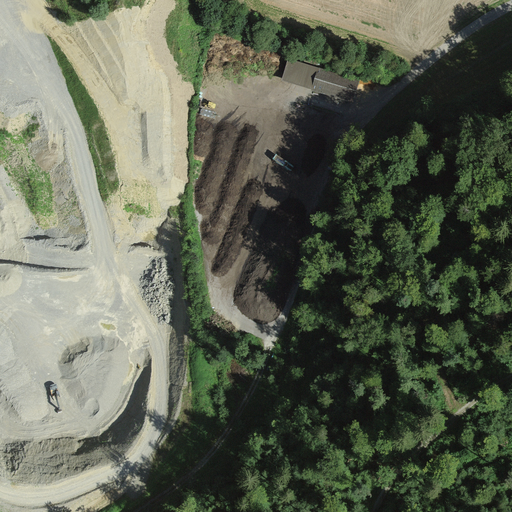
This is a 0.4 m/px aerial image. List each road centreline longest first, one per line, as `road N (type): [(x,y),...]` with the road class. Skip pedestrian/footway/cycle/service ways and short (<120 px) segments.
road 1 (track): [(140,511),(191,479),(226,439),(269,352),(332,155),(408,77)]
road 2 (track): [(511,274),(449,286),(439,300),(434,333),(449,418)]
road 3 (track): [(332,155),(351,185),(366,192),(420,180),(511,182)]
road 4 (track): [(372,511),(379,492),(427,437),(482,391),(511,379)]
road 5 (residential): [(408,77),(511,3)]
